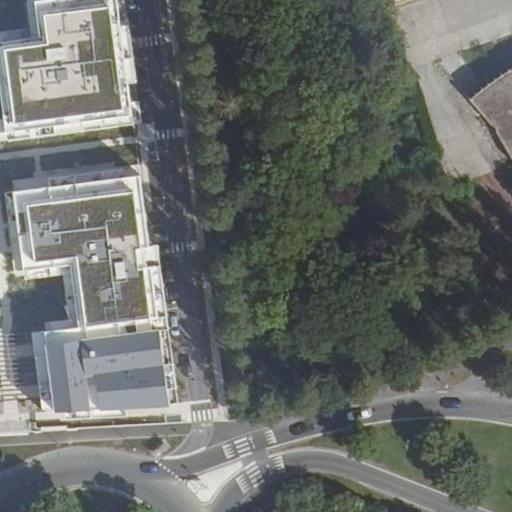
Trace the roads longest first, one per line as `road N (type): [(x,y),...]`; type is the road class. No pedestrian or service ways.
road 1 (residential): [(149,0),(200,417),(191,466)]
road 2 (secondary): [(511,413),(443,406),(352,416),(191,466)]
road 3 (secondary): [(218,511),(253,474),(313,457),(457,511)]
road 4 (primary): [(150,486),(91,468),(30,482),(5,500)]
